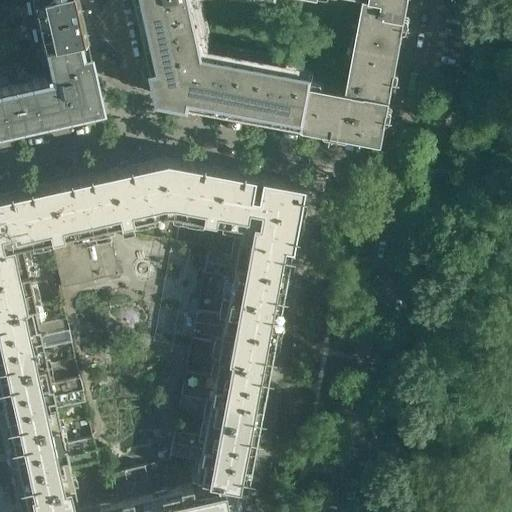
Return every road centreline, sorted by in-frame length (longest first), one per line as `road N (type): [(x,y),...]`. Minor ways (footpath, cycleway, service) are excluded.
road 1 (residential): [(406,175),(340,511)]
road 2 (residential): [(406,175),(141,127)]
road 3 (residential): [(438,0),(406,175)]
road 4 (residential): [(141,127),(0,160)]
road 5 (residential): [(141,127),(111,0)]
